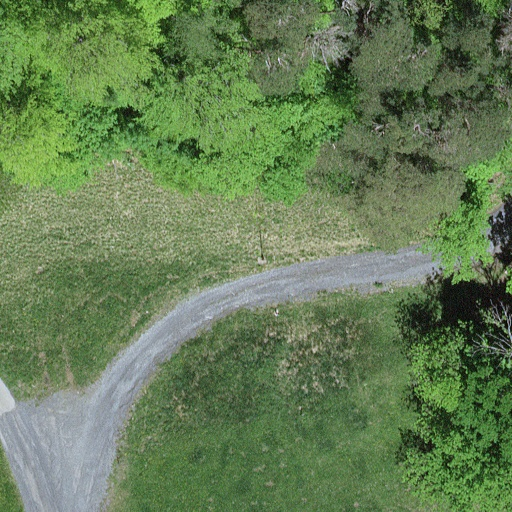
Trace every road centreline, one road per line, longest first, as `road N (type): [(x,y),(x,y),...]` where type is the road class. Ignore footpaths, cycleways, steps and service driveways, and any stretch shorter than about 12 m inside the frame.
road 1 (track): [(45,505),(153,354),(228,297),(494,243),(511,224)]
road 2 (track): [(47,511),(0,401)]
